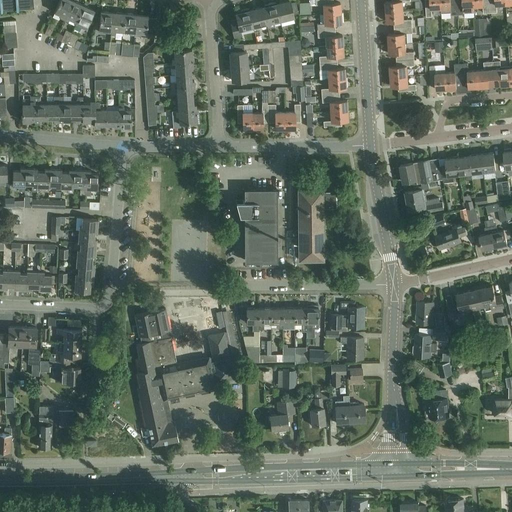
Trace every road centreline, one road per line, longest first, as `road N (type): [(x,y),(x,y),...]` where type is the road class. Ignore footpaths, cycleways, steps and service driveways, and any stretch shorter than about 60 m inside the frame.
road 1 (primary): [(395,471),(0,480)]
road 2 (tertiary): [(395,471),(393,283)]
road 3 (residential): [(95,307),(111,293),(122,146)]
road 4 (residential): [(239,288),(393,283)]
road 5 (residential): [(220,148),(370,145)]
road 6 (residential): [(220,148),(216,1)]
road 7 (tertiary): [(370,145),(360,0)]
road 8 (tertiary): [(393,283),(370,145)]
road 9 (residential): [(0,135),(122,146)]
road 10 (residential): [(393,283),(511,261)]
